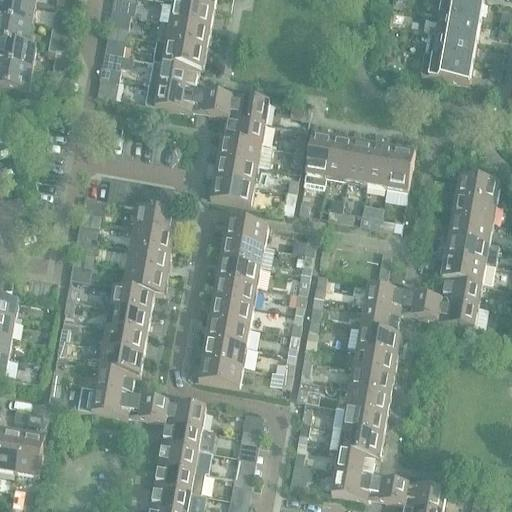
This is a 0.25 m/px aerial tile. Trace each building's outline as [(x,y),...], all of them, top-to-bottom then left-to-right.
[(0,0),(0,2),(35,9),(36,0),(0,0)] [(137,1),(133,0),(132,6),(122,4),(114,3),(113,3),(111,17),(134,21),(137,1)] [(174,0),(173,7),(214,14),(216,0),(174,0)] [(445,0),(442,0),(439,20),(480,27),(484,7),(445,0)] [(0,2),(0,24),(31,29),(35,9),(0,2)] [(75,15),(77,7),(57,3),(55,12),(75,15)] [(173,7),(170,27),(211,34),(214,14),(173,7)] [(501,17),(499,30),(509,32),(511,18),(501,17)] [(439,20),(436,39),(436,40),(477,47),(480,27),(439,20)] [(0,47),(28,51),(31,29),(0,24),(0,47)] [(72,37),(73,28),(53,25),(52,33),(72,37)] [(170,27),(166,47),(207,54),(211,34),(170,27)] [(507,43),(509,32),(499,30),(497,42),(507,43)] [(106,43),(115,44),(117,33),(108,32),(106,43)] [(128,35),(117,33),(115,44),(126,46),(128,35)] [(427,38),(424,59),(473,68),(477,47),(436,40),(436,39),(427,38)] [(156,45),(152,66),(198,73),(199,75),(204,76),(207,54),(166,47),(156,45)] [(68,58),(69,49),(49,46),(48,54),(68,58)] [(0,68),(32,74),(36,52),(28,51),(0,47),(0,68)] [(494,56),(492,71),(502,73),(504,58),(494,56)] [(469,88),(473,68),(424,59),(420,80),(469,88)] [(54,66),(52,76),(72,80),(74,70),(54,66)] [(195,96),(195,94),(199,75),(198,73),(152,66),(148,88),(195,96)] [(0,91),(28,96),(32,74),(0,68),(0,91)] [(500,84),(502,73),(492,71),(490,82),(500,84)] [(99,84),(108,86),(109,75),(101,73),(99,84)] [(120,77),(109,75),(108,86),(118,88),(120,77)] [(72,80),(52,76),(48,99),(68,103),(72,80)] [(191,118),(192,110),(195,96),(148,88),(144,110),(191,118)] [(195,94),(195,96),(192,110),(203,112),(202,118),(210,120),(228,123),(232,101),(214,97),(195,94)] [(269,107),(232,101),(228,123),(266,129),(269,107)] [(310,126),(312,114),(302,112),(300,125),(310,126)] [(266,129),(228,123),(225,144),(224,145),(262,151),(266,129)] [(324,195),(326,183),(333,142),(313,138),(304,192),(324,195)] [(354,145),(333,142),(326,183),(347,186),(354,145)] [(258,172),(262,151),(224,145),(225,144),(221,143),(217,165),(258,172)] [(297,144),(295,156),(304,158),(306,146),(297,144)] [(347,186),(367,190),(374,149),(354,145),(347,186)] [(367,190),(387,194),(394,153),(374,149),(367,190)] [(415,156),(394,153),(387,194),(408,197),(415,156)] [(302,171),(304,158),(295,156),(292,169),(302,171)] [(217,165),(213,184),(254,192),(258,172),(217,165)] [(459,182),(455,202),(496,210),(500,189),(459,182)] [(106,208),(124,211),(127,188),(110,184),(106,208)] [(251,213),(254,192),(213,184),(209,205),(251,213)] [(290,185),(287,197),(297,199),(299,187),(290,185)] [(434,185),(432,198),(441,200),(443,187),(434,185)] [(124,211),(136,213),(140,190),(127,188),(124,211)] [(152,192),(140,190),(136,213),(147,215),(152,192)] [(163,194),(152,192),(147,215),(159,217),(163,194)] [(175,196),(163,194),(159,217),(171,219),(175,196)] [(295,212),(297,199),(287,197),(285,210),(295,212)] [(439,212),(441,200),(432,198),(430,210),(439,212)] [(455,202),(451,223),(492,230),(496,210),(455,202)] [(341,217),(343,206),(331,204),(329,215),(341,217)] [(309,221),(311,208),(301,207),(299,220),(309,221)] [(282,210),(281,218),(282,218),(285,219),(293,220),(295,212),(285,210),(282,210)] [(159,217),(147,215),(136,213),(132,235),(174,242),(177,220),(171,219),(159,217)] [(328,225),(340,227),(341,217),(329,215),(328,225)] [(356,220),(341,217),(340,227),(354,230),(356,220)] [(78,231),(87,232),(89,221),(80,219),(78,231)] [(99,222),(89,221),(87,232),(97,234),(99,222)] [(368,232),(380,234),(381,225),(370,223),(368,232)] [(451,223),(448,243),(489,250),(492,230),(451,223)] [(227,224),(223,246),(265,253),(269,231),(227,224)] [(395,227),(381,225),(380,234),(393,237),(395,227)] [(427,226),(425,239),(433,240),(436,227),(427,226)] [(132,235),(129,255),(170,262),(174,242),(132,235)] [(431,252),(433,240),(425,239),(423,251),(431,252)] [(448,243),(444,263),(485,270),(489,250),(448,243)] [(294,245),(292,257),(305,259),(307,247),(294,245)] [(223,246),(219,266),(261,273),(265,253),(223,246)] [(308,247),(305,260),(315,261),(317,249),(308,247)] [(129,255),(125,275),(167,282),(170,262),(129,255)] [(71,271),(80,273),(82,261),(73,259),(71,271)] [(383,259),(380,273),(389,275),(392,261),(383,259)] [(428,273),(430,260),(421,259),(419,272),(428,273)] [(312,273),(315,261),(305,260),(303,271),(312,273)] [(92,263),(82,261),(80,273),(90,274),(92,263)] [(496,272),(485,270),(444,263),(441,284),(445,285),(482,291),(492,293),(496,272)] [(219,266),(216,287),(258,294),(261,273),(219,266)] [(387,286),(389,275),(380,273),(378,284),(387,286)] [(163,303),(167,282),(125,275),(122,295),(121,295),(154,301),(163,303)] [(325,296),(328,284),(319,282),(317,295),(325,296)] [(445,285),(441,304),(441,306),(478,312),(482,291),(445,285)] [(216,287),(212,306),(254,313),(258,294),(216,287)] [(300,287),(298,300),(307,302),(309,289),(300,287)] [(368,291),(364,313),(401,319),(402,313),(404,297),(368,291)] [(67,293),(64,307),(73,309),(76,295),(67,293)] [(112,293),(108,315),(150,322),(154,301),(121,295),(122,295),(112,293)] [(404,297),(402,313),(413,315),(411,324),(437,328),(441,306),(441,304),(404,297)] [(305,314),(307,302),(298,300),(296,313),(305,314)] [(0,322),(15,325),(18,305),(0,301),(0,322)] [(212,306),(209,326),(251,333),(254,313),(212,306)] [(474,335),(478,312),(441,306),(437,328),(474,335)] [(71,320),(73,309),(64,307),(62,318),(71,320)] [(313,313),(311,327),(320,328),(322,315),(313,313)] [(364,313),(360,335),(397,342),(397,341),(401,319),(364,313)] [(108,315),(104,335),(146,342),(150,322),(108,315)] [(0,342),(11,344),(15,325),(0,322),(0,342)] [(209,326),(205,346),(247,353),(251,333),(209,326)] [(293,327),(291,340),(300,342),(302,329),(293,327)] [(318,339),(320,328),(311,327),(309,338),(318,339)] [(60,334),(57,348),(66,349),(69,335),(60,334)] [(104,335),(101,355),(143,363),(146,342),(104,335)] [(401,341),(397,341),(397,342),(360,335),(356,356),(397,363),(401,341)] [(298,354),(300,342),(291,340),(289,352),(298,354)] [(0,361),(8,363),(11,344),(0,342),(0,361)] [(205,346),(202,366),(243,373),(247,353),(205,346)] [(64,360),(66,349),(57,348),(55,359),(64,360)] [(306,353),(304,367),(313,369),(315,355),(306,353)] [(139,383),(143,363),(101,355),(97,375),(135,382),(134,382),(139,383)] [(356,356),(353,375),(394,382),(397,363),(356,356)] [(0,381),(5,383),(8,363),(0,361),(0,381)] [(240,394),(243,373),(202,366),(198,387),(240,394)] [(286,367),(284,381),(293,382),(295,368),(286,367)] [(311,380),(313,369),(304,367),(302,379),(311,380)] [(130,404),(131,401),(134,382),(135,382),(97,375),(93,397),(130,404)] [(353,375),(349,396),(390,403),(394,382),(353,375)] [(52,376),(50,390),(59,391),(61,377),(52,376)] [(291,393),(293,382),(284,381),(282,392),(291,393)] [(57,403),(59,391),(50,390),(48,401),(57,403)] [(306,408),(308,395),(299,393),(297,407),(306,408)] [(349,396),(346,415),(387,422),(390,403),(349,396)] [(128,416),(130,404),(93,397),(90,419),(127,425),(128,416)] [(164,432),(165,429),(169,407),(159,405),(131,401),(130,404),(128,416),(139,418),(138,427),(164,432)] [(205,413),(169,407),(165,429),(201,435),(205,413)] [(333,434),(342,436),(346,415),(336,414),(333,434)] [(304,415),(302,429),(311,430),(313,417),(304,415)] [(346,415),(342,436),(383,443),(387,422),(346,415)] [(13,426),(27,429),(28,419),(14,417),(13,426)] [(40,421),(28,419),(27,429),(38,431),(40,421)] [(165,429),(164,432),(161,450),(198,457),(201,435),(165,429)] [(309,442),(311,430),(302,429),(300,441),(309,442)] [(0,459),(0,476),(17,480),(25,439),(4,435),(0,459)] [(240,447),(250,449),(252,438),(242,436),(240,447)] [(379,464),(383,443),(342,436),(339,457),(375,463),(379,464)] [(261,439),(252,438),(250,449),(259,450),(261,439)] [(45,443),(25,439),(17,480),(38,484),(45,443)] [(161,450),(157,472),(194,478),(194,477),(198,457),(161,450)] [(297,457),(295,471),(304,472),(306,459),(297,457)] [(372,485),(372,482),(375,463),(339,457),(335,478),(372,485)] [(301,484),(304,472),(295,471),(292,483),(301,484)] [(205,479),(194,477),(194,478),(157,472),(153,493),(190,500),(190,498),(201,500),(205,479)] [(368,507),(369,499),(372,485),(335,478),(331,501),(368,507)] [(233,490),(242,492),(245,480),(235,479),(233,490)] [(254,482),(245,480),(242,492),(252,493),(254,482)] [(396,511),(404,511),(405,511),(409,489),(383,484),(372,482),(372,485),(369,499),(376,500),(380,501),(378,509),(396,511)] [(439,494),(409,489),(405,511),(407,511),(442,511),(446,495),(452,496),(454,488),(440,485),(439,494)] [(153,493),(150,511),(187,511),(190,500),(153,493)]
